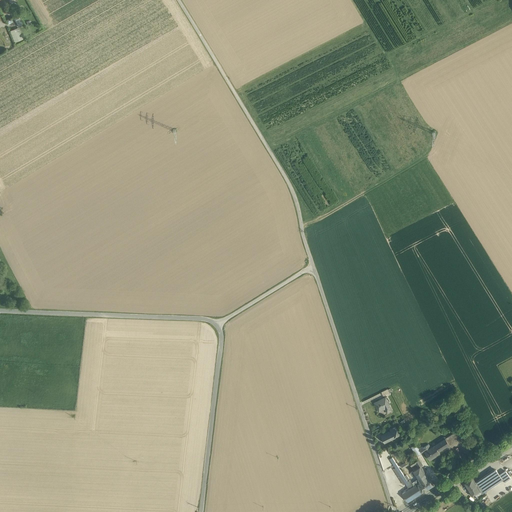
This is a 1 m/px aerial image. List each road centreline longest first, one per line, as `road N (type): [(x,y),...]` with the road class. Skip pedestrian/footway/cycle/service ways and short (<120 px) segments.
road 1 (unclassified): [(392,511),(287,179),(179,0)]
road 2 (residential): [(0,310),(219,323),(201,511)]
road 3 (primary): [(511,442),(402,511)]
